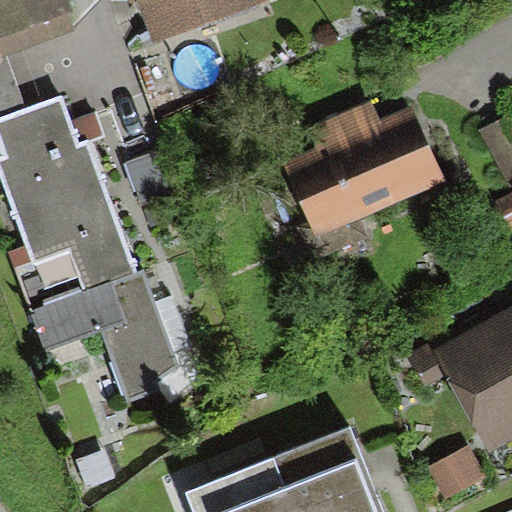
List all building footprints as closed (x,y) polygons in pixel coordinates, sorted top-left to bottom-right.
[(0,0),(0,41),(73,16),(67,0),(0,0)] [(137,0),(157,49),(275,4),(273,0),(137,0)] [(0,149),(4,160),(0,160),(0,173),(35,270),(69,258),(82,295),(32,315),(47,357),(102,336),(128,409),(164,397),(171,407),(205,385),(173,299),(157,304),(146,274),(138,276),(90,143),(80,147),(63,100),(26,114),(6,57),(0,59),(0,149)] [(285,167),(317,241),(447,185),(414,109),(383,123),(374,103),(310,131),(319,152),(285,167)] [(511,114),(480,131),(511,189),(511,188),(511,114)] [(511,197),(495,206),(511,236),(511,235),(511,197)] [(511,310),(433,352),(490,458),(511,446),(511,310)] [(379,511),(344,420),(174,486),(183,511),(379,511)] [(487,479),(470,448),(429,470),(446,502),(487,479)]
